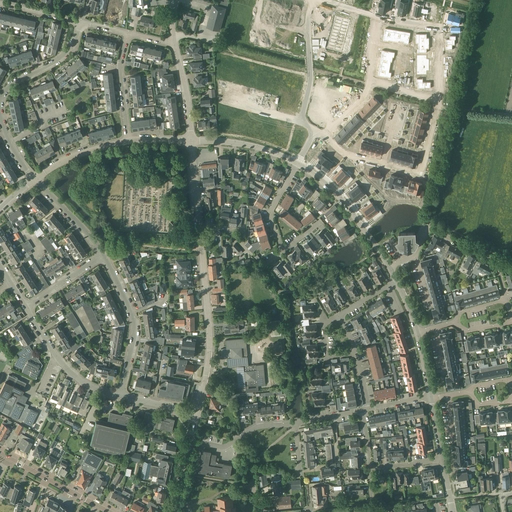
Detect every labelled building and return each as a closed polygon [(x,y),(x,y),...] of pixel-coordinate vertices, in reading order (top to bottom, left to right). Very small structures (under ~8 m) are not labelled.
[(102,2),(93,0),(92,0),(90,12),(97,14),(99,5),(101,5),(102,2)] [(138,0),(139,4),(137,4),(137,7),(142,8),(148,8),(147,3),(148,3),(147,0),(138,0)] [(379,7),(378,12),(385,13),(386,8),(387,9),(388,7),(391,7),(392,0),(385,0),(382,0),(380,0),(380,3),(379,2),(378,7),(379,7)] [(396,0),(395,4),(399,5),(398,8),(397,13),(406,15),(408,3),(400,1),(400,0),(396,0)] [(108,3),(106,10),(109,11),(108,17),(115,18),(118,6),(108,3)] [(118,6),(115,18),(122,20),(124,14),(127,14),(128,10),(128,5),(125,4),(124,7),(123,7),(118,6)] [(213,4),(207,26),(219,29),(225,7),(213,4)] [(414,4),(412,15),(420,17),(422,6),(414,4)] [(432,8),(429,19),(437,21),(439,14),(440,10),(432,8)] [(182,16),(194,20),(195,13),(184,10),(182,16)] [(448,13),(446,22),(458,26),(461,16),(448,13)] [(10,21),(12,15),(6,14),(5,20),(3,19),(3,22),(8,24),(9,21),(10,21)] [(194,22),(192,30),(196,31),(198,24),(200,15),(199,15),(196,14),(194,20),(194,22)] [(16,23),(18,17),(12,15),(10,21),(9,21),(8,24),(14,25),(15,22),(16,23)] [(335,16),(334,23),(341,25),(343,18),(335,16)] [(18,17),(16,23),(15,22),(14,25),(20,27),(21,24),(22,24),(24,18),(18,17)] [(155,20),(142,17),(140,24),(153,27),(155,20)] [(24,18),(22,24),(21,24),(20,27),(25,28),(26,28),(26,24),(28,25),(29,20),(24,18)] [(181,20),(179,27),(186,29),(188,22),(186,21),(187,19),(183,18),(183,20),(181,20)] [(343,18),(341,25),(348,27),(350,20),(343,18)] [(26,28),(25,28),(25,30),(32,32),(32,36),(35,37),(37,27),(34,26),(35,21),(29,20),(28,25),(26,24),(26,28)] [(61,31),(62,25),(53,22),(52,28),(61,31)] [(334,23),(332,29),(339,31),(341,25),(334,23)] [(341,25),(339,31),(346,33),(348,27),(341,25)] [(276,27),(272,43),(278,45),(282,32),(279,31),(280,28),(276,27)] [(59,36),(61,31),(52,28),(50,34),(59,36)] [(332,29),(330,35),(337,37),(339,31),(332,29)] [(339,31),(337,37),(345,39),(346,33),(339,31)] [(282,32),(278,45),(284,47),(288,33),(282,32)] [(288,33),(284,47),(291,49),(294,35),(288,33)] [(294,35),(291,49),(297,50),(302,34),(298,33),(297,36),(294,35)] [(58,42),(59,36),(50,34),(49,40),(58,42)] [(87,34),(86,36),(84,45),(83,47),(89,49),(90,48),(90,46),(92,37),(90,37),(90,35),(87,34)] [(418,34),(418,44),(429,44),(429,38),(427,38),(427,34),(418,34)] [(330,35),(328,42),(336,44),(337,37),(330,35)] [(446,39),(446,50),(452,50),(453,39),(456,39),(456,35),(449,35),(449,39),(446,39)] [(95,49),(96,47),(96,48),(98,38),(92,37),(90,46),(90,48),(95,49)] [(337,37),(336,44),(343,46),(345,39),(337,37)] [(102,49),(104,40),(98,38),(96,48),(102,49)] [(108,41),(108,40),(107,39),(105,38),(104,39),(104,40),(102,49),(108,50),(110,41),(108,41)] [(57,48),(58,42),(49,40),(47,46),(57,48)] [(108,50),(114,52),(114,51),(115,52),(116,48),(115,48),(116,43),(113,42),(113,40),(110,40),(110,41),(108,50)] [(328,42),(327,48),(334,50),(336,44),(328,42)] [(130,53),(136,54),(139,45),(133,43),(130,53)] [(336,44),(334,50),(341,52),(343,46),(336,44)] [(418,44),(418,53),(427,53),(427,49),(429,49),(429,44),(418,44)] [(57,48),(47,46),(44,45),(43,51),(55,54),(57,48)] [(142,58),(142,55),(144,46),(139,45),(136,54),(136,56),(142,58)] [(187,54),(187,55),(194,54),(195,58),(202,57),(201,47),(195,47),(195,45),(190,45),(190,48),(187,48),(187,49),(186,49),(187,54)] [(148,57),(150,48),(144,46),(142,55),(148,57)] [(154,58),(156,49),(150,48),(148,57),(154,58)] [(156,49),(154,58),(153,61),(155,62),(156,59),(160,60),(160,59),(163,60),(165,51),(161,50),(156,49)] [(34,58),(31,50),(25,52),(28,60),(34,58)] [(19,54),(22,62),(28,60),(25,52),(19,54)] [(22,62),(19,54),(13,56),(16,64),(22,62)] [(10,67),(16,64),(13,56),(8,58),(7,56),(4,57),(6,63),(9,62),(10,67)] [(418,56),(418,65),(429,65),(429,60),(427,60),(427,56),(418,56)] [(221,57),(218,67),(223,69),(226,58),(221,57)] [(86,67),(85,65),(79,58),(75,62),(80,69),(82,72),(83,71),(84,69),(86,67)] [(190,70),(194,70),(194,71),(199,71),(199,69),(203,69),(203,64),(202,65),(202,58),(195,59),(195,62),(190,63),(190,66),(189,66),(190,70)] [(80,69),(75,62),(70,66),(76,73),(80,69)] [(246,63),(243,74),(248,75),(251,65),(246,63)] [(77,75),(76,73),(70,66),(69,65),(64,68),(65,70),(71,77),(72,79),(77,75)] [(253,65),(250,76),(256,77),(258,67),(253,65)] [(418,65),(418,75),(427,75),(427,71),(429,71),(429,65),(418,65)] [(162,68),(156,68),(156,71),(158,71),(159,78),(162,78),(163,82),(173,80),(172,74),(163,75),(162,68)] [(61,73),(66,81),(71,77),(65,70),(61,73)] [(207,72),(202,72),(195,73),(196,76),(196,78),(194,79),(194,80),(193,80),(194,84),(195,85),(205,84),(204,78),(201,78),(201,76),(207,75),(207,72)] [(278,72),(275,83),(280,84),(283,74),(278,72)] [(59,73),(55,76),(63,86),(68,82),(66,81),(61,73),(60,74),(59,73)] [(423,79),(416,79),(416,82),(420,82),(420,89),(431,89),(431,82),(423,82),(423,79)] [(47,83),(50,91),(56,89),(52,80),(47,83)] [(163,82),(160,82),(161,86),(162,93),(164,93),(169,92),(168,88),(174,87),(173,80),(163,82)] [(41,83),(41,85),(44,93),(50,91),(47,83),(44,83),(44,82),(41,83)] [(35,87),(39,96),(44,93),(41,85),(35,87)] [(39,96),(35,87),(30,89),(33,98),(39,96)] [(163,94),(163,98),(164,98),(165,104),(166,104),(176,102),(175,96),(171,97),(170,93),(163,94)] [(373,96),(370,100),(377,107),(381,104),(373,96)] [(212,107),(212,98),(201,99),(200,100),(200,102),(201,102),(201,106),(205,105),(205,106),(209,106),(210,113),(214,112),(213,107),(212,107)] [(370,100),(366,104),(373,111),(377,107),(370,100)] [(366,104),(362,108),(370,115),(373,111),(366,104)] [(362,108),(359,111),(366,119),(370,115),(362,108)] [(417,116),(427,119),(429,112),(419,109),(417,116)] [(11,113),(12,119),(22,117),(24,116),(23,110),(20,111),(11,113)] [(356,114),(352,118),(360,125),(363,122),(356,114)] [(209,120),(198,122),(199,129),(210,128),(210,126),(217,125),(216,116),(210,116),(210,122),(209,122),(209,120)] [(415,122),(425,125),(427,119),(417,116),(415,122)] [(221,118),(221,127),(225,127),(224,129),(230,130),(231,119),(221,118)] [(352,118),(349,122),(356,129),(360,125),(352,118)] [(231,119),(230,130),(236,130),(236,128),(240,128),(241,120),(231,119)] [(245,121),(243,129),(247,130),(246,132),(252,133),(254,123),(245,121)] [(349,122),(345,126),(353,133),(356,129),(349,122)] [(414,128),(424,131),(425,125),(415,122),(414,128)] [(254,123),(252,133),(257,135),(258,132),(262,133),(264,125),(254,123)] [(269,125),(267,131),(271,133),(268,139),(274,141),(278,131),(272,129),(273,126),(269,125)] [(106,128),(108,137),(114,135),(116,134),(114,127),(112,127),(112,126),(106,128)] [(345,126),(342,129),(349,137),(353,133),(345,126)] [(100,130),(103,139),(108,137),(106,128),(100,130)] [(412,134),(422,137),(424,131),(414,128),(412,134)] [(74,131),(77,140),(83,138),(80,129),(74,131)] [(342,129),(338,133),(346,140),(349,137),(342,129)] [(103,139),(100,130),(94,131),(97,140),(103,139)] [(69,133),(72,142),(77,140),(74,131),(69,133)] [(97,140),(94,131),(88,133),(91,142),(97,140)] [(278,131),(274,141),(280,143),(282,137),(286,138),(288,132),(284,131),(283,133),(278,131)] [(63,135),(66,144),(72,142),(69,133),(63,135)] [(338,133),(334,137),(342,144),(346,140),(338,133)] [(422,137),(412,134),(410,140),(420,143),(422,137)] [(66,144),(63,135),(57,137),(60,146),(66,144)] [(54,140),(50,143),(50,144),(46,147),(45,147),(50,156),(55,153),(53,149),(57,148),(54,140)] [(45,147),(40,150),(44,158),(50,156),(45,147)] [(36,149),(37,151),(34,153),(39,161),(44,158),(40,150),(38,148),(36,149)] [(395,160),(397,151),(392,150),(390,149),(388,154),(391,154),(389,159),(395,160)] [(321,167),(327,158),(322,155),(324,153),(321,150),(317,156),(320,158),(316,163),(321,167)] [(409,165),(415,166),(417,157),(412,155),(409,164),(409,165)] [(0,165),(1,166),(8,162),(5,156),(0,159),(0,165)] [(218,157),(218,170),(222,170),(222,168),(222,167),(228,167),(228,168),(229,168),(229,162),(232,162),(232,159),(229,159),(229,156),(223,156),(223,157),(221,157),(221,156),(221,158),(218,158),(218,157)] [(244,170),(245,158),(236,158),(235,169),(244,170)] [(332,162),(327,158),(321,167),(326,171),(330,166),(333,168),(337,163),(334,160),(332,162)] [(251,161),(249,168),(258,171),(260,163),(255,161),(251,160),(251,161)] [(4,172),(11,167),(8,162),(1,166),(4,172)] [(216,172),(216,167),(217,167),(216,162),(202,164),(202,169),(203,169),(204,177),(203,177),(204,182),(214,181),(214,180),(217,180),(216,174),(213,175),(213,176),(209,176),(209,173),(216,172)] [(260,163),(258,171),(266,173),(269,166),(265,165),(266,164),(260,163)] [(337,181),(345,173),(340,169),(342,167),(339,165),(335,169),(337,172),(332,177),(337,181)] [(269,166),(266,173),(270,175),(269,177),(273,179),(274,177),(278,169),(273,167),(272,168),(269,166)] [(11,167),(4,172),(7,177),(15,173),(11,167)] [(273,179),(273,180),(278,182),(279,179),(282,181),(286,175),(286,174),(282,173),(283,172),(278,169),(274,177),(273,179)] [(368,175),(378,178),(377,182),(381,183),(382,176),(379,175),(380,172),(370,169),(368,175)] [(15,173),(7,177),(10,182),(18,178),(15,173)] [(349,178),(345,173),(337,181),(342,186),(347,181),(349,183),(354,178),(351,176),(349,178)] [(388,185),(394,187),(397,176),(390,175),(389,181),(385,180),(383,187),(387,188),(388,185)] [(397,176),(394,187),(400,189),(399,191),(403,192),(404,185),(401,185),(403,178),(397,176)] [(413,192),(416,182),(410,180),(408,186),(404,185),(403,192),(406,193),(407,190),(413,192)] [(352,197),(360,190),(356,185),(358,183),(355,181),(350,185),(353,188),(347,192),(348,193),(350,196),(351,196),(352,197)] [(416,182),(413,192),(419,194),(418,196),(422,197),(424,191),(420,190),(422,183),(416,181),(416,182)] [(303,195),(308,188),(301,182),(299,185),(296,183),(293,188),(295,190),(296,189),(299,191),(297,194),(301,197),(303,195)] [(272,189),(265,185),(262,190),(269,194),(272,189)] [(259,194),(260,194),(267,199),(269,194),(262,190),(260,188),(259,190),(260,191),(259,194)] [(312,192),(313,191),(308,188),(303,195),(310,200),(315,195),(312,192)] [(360,190),(352,197),(356,202),(361,198),(363,200),(368,196),(366,193),(364,195),(360,190)] [(208,197),(206,197),(207,200),(206,200),(206,204),(206,205),(206,207),(207,207),(207,208),(215,207),(213,197),(215,197),(214,191),(207,192),(208,197)] [(255,198),(257,199),(264,203),(267,199),(260,194),(258,197),(256,196),(255,198)] [(284,199),(291,203),(294,198),(287,194),(284,199)] [(33,207),(39,201),(35,196),(32,199),(28,195),(23,201),(26,204),(29,202),(33,207)] [(315,195),(310,200),(317,206),(322,200),(318,196),(317,197),(315,195)] [(365,214),(374,208),(370,202),(372,201),(370,198),(365,202),(367,205),(361,209),(362,210),(364,213),(365,214)] [(257,199),(254,204),(253,206),(248,205),(248,208),(252,209),(257,210),(257,207),(258,206),(261,208),(264,203),(257,199)] [(291,203),(284,199),(281,205),(288,209),(291,203)] [(325,205),(326,204),(322,200),(317,206),(323,212),(328,207),(325,205)] [(39,201),(33,207),(37,211),(44,205),(39,201)] [(44,205),(37,211),(42,216),(48,209),(44,205)] [(222,207),(220,218),(229,220),(230,213),(231,208),(222,207)] [(20,210),(19,208),(14,212),(24,227),(26,226),(24,223),(25,223),(21,218),(24,216),(25,215),(22,209),(20,210)] [(283,208),(278,214),(283,218),(288,212),(283,208)] [(374,208),(365,214),(369,219),(375,215),(377,218),(382,214),(380,211),(378,213),(374,208)] [(251,215),(253,221),(254,220),(262,218),(260,213),(256,214),(256,213),(257,210),(252,209),(251,211),(253,215),(251,215)] [(332,212),(330,209),(324,214),(330,221),(337,216),(333,211),(332,212)] [(8,215),(13,223),(16,221),(18,223),(17,223),(20,228),(18,229),(18,231),(24,227),(14,212),(13,211),(11,213),(11,214),(8,215)] [(288,222),(293,216),(288,212),(283,218),(288,222)] [(316,219),(311,212),(306,216),(311,222),(316,219)] [(230,213),(229,220),(230,220),(229,225),(236,226),(240,227),(241,220),(237,219),(238,214),(230,213)] [(50,225),(57,219),(53,214),(46,220),(50,225)] [(292,226),(297,220),(293,216),(288,222),(292,226)] [(301,220),(306,226),(311,222),(306,216),(301,220)] [(339,221),(340,220),(337,216),(330,221),(335,228),(341,224),(339,221)] [(50,225),(54,229),(61,224),(57,219),(50,225)] [(297,230),(302,224),(297,220),(292,226),(297,230)] [(265,223),(264,223),(256,226),(257,231),(265,228),(265,226),(266,226),(265,223)] [(64,226),(64,227),(64,226),(61,224),(54,229),(59,234),(66,228),(64,226)] [(340,235),(347,231),(344,226),(343,227),(341,224),(335,228),(340,235)] [(267,228),(257,231),(259,236),(267,233),(269,233),(267,228)] [(9,229),(4,232),(0,235),(0,241),(0,242),(8,237),(10,236),(9,233),(11,232),(9,229)] [(315,235),(323,246),(329,242),(331,245),(336,241),(334,239),(331,234),(328,237),(322,230),(315,235)] [(351,239),(352,239),(357,236),(355,232),(350,235),(347,231),(340,235),(345,243),(351,239)] [(64,237),(68,242),(75,237),(72,232),(64,237)] [(413,248),(415,248),(418,241),(415,240),(415,232),(414,232),(399,233),(399,240),(397,242),(396,242),(400,248),(402,248),(402,250),(413,250),(413,248)] [(441,239),(434,236),(428,247),(431,248),(434,247),(436,248),(437,246),(440,248),(441,249),(439,252),(442,254),(445,248),(441,246),(443,242),(440,241),(441,239)] [(8,237),(0,242),(4,247),(11,243),(8,237)] [(69,249),(72,247),(79,242),(75,237),(68,242),(66,244),(69,249)] [(304,248),(307,251),(308,250),(310,253),(315,249),(317,251),(321,248),(313,237),(304,244),(306,247),(304,248)] [(253,243),(251,245),(255,249),(260,245),(260,244),(261,244),(262,247),(270,245),(268,238),(261,241),(253,243)] [(79,242),(72,247),(73,250),(71,251),(73,254),(82,248),(79,242)] [(11,243),(4,247),(7,253),(15,248),(11,243)] [(243,252),(235,244),(232,247),(239,255),(243,252)] [(458,258),(462,250),(451,244),(447,250),(444,249),(440,257),(445,259),(448,253),(451,254),(450,257),(454,259),(455,256),(458,258)] [(232,256),(231,245),(222,246),(223,257),(232,256)] [(10,258),(18,253),(15,248),(7,253),(10,258)] [(86,249),(84,250),(82,248),(73,254),(75,257),(77,255),(79,258),(81,257),(83,255),(88,252),(86,249)] [(294,252),(288,257),(292,262),(290,264),(291,265),(293,264),(298,260),(299,261),(301,260),(303,263),(308,259),(301,250),(298,252),(296,254),(294,252)] [(12,264),(14,263),(21,259),(20,256),(22,255),(20,252),(18,253),(10,258),(12,260),(11,261),(12,264)] [(123,258),(120,260),(122,266),(130,262),(128,256),(130,255),(129,252),(122,256),(123,258)] [(471,275),(472,272),(474,268),(472,267),(476,258),(469,254),(465,263),(463,263),(462,266),(462,267),(462,268),(464,268),(465,268),(466,266),(469,267),(466,273),(471,275)] [(67,261),(64,256),(61,258),(58,260),(57,257),(54,259),(60,269),(66,265),(64,263),(67,261)] [(209,265),(209,272),(217,271),(219,271),(219,267),(216,267),(216,263),(215,258),(209,259),(210,264),(209,265)] [(423,267),(433,264),(431,258),(421,261),(423,267)] [(61,270),(60,269),(54,259),(49,262),(50,265),(55,272),(58,270),(59,272),(61,270)] [(184,259),(176,260),(178,273),(176,273),(190,272),(189,268),(191,268),(190,265),(190,264),(191,264),(190,262),(190,261),(184,261),(184,259)] [(135,267),(133,261),(130,262),(122,266),(125,271),(135,267)] [(485,263),(482,261),(478,268),(476,266),(476,265),(474,268),(472,272),(477,275),(479,271),(483,273),(485,273),(485,272),(488,273),(492,266),(489,264),(489,263),(486,262),(485,262),(485,263)] [(280,263),(273,268),(280,276),(286,271),(289,275),(294,271),(287,262),(283,266),(280,263)] [(16,264),(17,266),(14,268),(18,273),(25,269),(22,263),(19,265),(18,263),(16,264)] [(50,265),(42,270),(45,274),(46,276),(49,275),(50,275),(55,272),(50,265)] [(139,275),(137,270),(135,267),(125,271),(127,277),(131,276),(132,278),(139,275)] [(21,278),(28,274),(25,269),(18,273),(21,278)] [(90,277),(91,276),(94,280),(101,275),(98,269),(88,275),(90,277)] [(435,269),(434,269),(425,272),(426,274),(425,274),(426,277),(436,274),(435,269)] [(375,276),(374,276),(378,283),(381,282),(382,281),(384,280),(378,270),(374,272),(375,276)] [(190,272),(176,273),(178,273),(178,277),(177,277),(177,280),(179,279),(180,284),(184,284),(184,286),(192,285),(192,279),(190,279),(190,272)] [(367,272),(364,274),(366,277),(359,281),(364,290),(371,286),(367,280),(371,278),(367,272)] [(28,274),(21,278),(24,284),(30,280),(32,279),(28,274)] [(138,279),(140,278),(141,277),(140,274),(139,275),(132,278),(133,280),(130,282),(132,288),(143,284),(144,283),(143,280),(139,281),(138,279)] [(94,280),(97,285),(104,280),(101,275),(94,280)] [(32,279),(30,280),(24,284),(28,289),(35,284),(32,279)] [(94,286),(98,291),(99,294),(105,290),(106,290),(104,288),(108,285),(104,280),(97,285),(94,286)] [(438,280),(435,280),(428,282),(429,285),(428,285),(428,288),(439,285),(438,280)] [(484,288),(488,299),(490,299),(494,298),(489,281),(487,282),(488,287),(484,288)] [(489,281),(494,298),(497,297),(500,296),(500,297),(497,284),(496,284),(493,286),(491,281),(489,281)] [(347,290),(352,299),(359,295),(355,289),(358,287),(355,282),(352,283),(354,286),(347,290)] [(80,294),(85,291),(81,283),(75,287),(80,294)] [(31,294),(38,289),(35,284),(28,289),(31,294)] [(143,284),(132,288),(134,294),(142,290),(145,289),(143,284)] [(477,285),(482,302),(485,301),(485,300),(488,299),(484,288),(480,289),(479,284),(477,285)] [(472,291),(476,303),(478,302),(478,303),(482,302),(477,285),(475,286),(476,290),(472,291)] [(81,297),(80,294),(75,287),(70,290),(74,297),(76,300),(81,297)] [(219,297),(218,292),(225,291),(224,287),(218,288),(215,288),(215,292),(213,292),(213,294),(211,294),(212,303),(216,302),(216,304),(221,304),(220,297),(219,297)] [(340,306),(345,303),(342,296),(344,295),(340,288),(335,291),(336,293),(334,294),(335,297),(336,299),(340,306)] [(460,295),(463,306),(466,305),(466,306),(470,305),(465,288),(463,289),(464,294),(460,295)] [(465,288),(470,305),(473,304),(476,303),(472,291),(468,292),(467,288),(465,288)] [(0,303),(3,301),(1,298),(9,292),(7,289),(0,293),(0,303)] [(69,301),(74,297),(70,290),(64,293),(69,301)] [(102,299),(103,299),(104,301),(112,298),(110,292),(107,293),(105,290),(99,294),(101,297),(100,297),(102,299)] [(142,290),(134,294),(137,299),(145,296),(142,290)] [(442,295),(441,290),(431,293),(432,295),(430,295),(431,298),(442,295)] [(454,297),(457,309),(458,309),(461,308),(461,307),(463,306),(460,295),(456,296),(455,291),(453,292),(454,296),(454,297)] [(190,293),(190,294),(184,295),(184,297),(182,298),(183,302),(194,301),(193,294),(192,294),(192,293),(190,293)] [(434,303),(443,300),(444,301),(446,300),(444,294),(442,295),(431,298),(432,301),(433,301),(434,303)] [(139,308),(144,307),(152,304),(150,301),(147,302),(146,299),(149,298),(148,295),(145,296),(137,299),(139,305),(138,306),(139,308)] [(323,303),(328,313),(335,309),(331,302),(334,301),(330,295),(327,297),(328,300),(323,303)] [(65,305),(67,304),(63,298),(61,299),(60,298),(55,301),(60,309),(65,306),(65,305)] [(105,308),(115,303),(112,298),(104,301),(102,302),(104,305),(103,305),(105,308)] [(385,300),(384,298),(382,299),(377,302),(382,310),(387,307),(383,302),(385,300)] [(306,305),(305,300),(300,301),(301,306),(302,306),(303,313),(304,312),(314,311),(313,304),(306,305)] [(443,300),(434,303),(435,305),(434,306),(434,308),(443,306),(445,306),(444,301),(443,300)] [(60,309),(55,301),(50,305),(54,312),(60,309)] [(194,301),(183,302),(183,310),(189,310),(189,308),(194,307),(194,301)] [(10,302),(5,305),(10,312),(14,319),(17,317),(13,311),(15,309),(10,302)] [(382,310),(377,302),(372,304),(377,313),(382,310)] [(107,314),(118,309),(115,303),(105,308),(104,308),(107,314)] [(368,307),(373,316),(377,313),(372,304),(368,307)] [(10,312),(5,305),(0,308),(0,309),(4,316),(10,312)] [(44,308),(49,315),(54,312),(50,305),(44,308)] [(434,308),(432,309),(433,311),(432,312),(433,315),(444,312),(443,306),(434,308)] [(143,313),(144,319),(153,318),(152,312),(153,312),(153,307),(146,309),(146,312),(143,313)] [(49,315),(44,308),(39,311),(43,319),(49,315)] [(112,318),(120,315),(118,309),(107,314),(110,320),(112,318)] [(315,311),(314,311),(304,312),(304,319),(301,320),(301,323),(302,323),(309,322),(309,319),(315,318),(315,311)] [(354,316),(355,318),(351,320),(353,325),(362,321),(360,316),(363,315),(361,312),(354,316)] [(444,312),(433,315),(434,319),(435,318),(436,321),(443,319),(445,319),(445,318),(446,318),(444,312)] [(466,322),(484,318),(485,323),(487,323),(485,314),(465,319),(466,322)] [(114,324),(115,326),(125,325),(120,315),(112,318),(115,324),(114,324)] [(239,328),(241,327),(243,325),(242,324),(244,324),(243,320),(235,320),(236,323),(230,324),(231,333),(234,333),(234,331),(240,331),(239,328)] [(362,321),(353,325),(355,330),(358,329),(365,326),(364,325),(362,321)] [(20,325),(18,322),(9,328),(11,330),(14,329),(17,334),(24,329),(21,324),(20,325)] [(307,332),(316,331),(317,331),(316,324),(309,325),(309,322),(302,323),(302,326),(306,325),(307,332)] [(58,324),(51,328),(54,333),(61,329),(58,324)] [(360,334),(369,329),(367,324),(364,325),(365,326),(358,329),(360,334)] [(123,329),(123,333),(124,333),(125,325),(115,326),(115,328),(123,329)] [(20,340),(28,335),(24,329),(17,334),(20,340)] [(61,329),(54,333),(57,339),(65,334),(61,329)] [(362,339),(371,334),(369,329),(360,334),(362,339)] [(502,343),(503,345),(506,345),(511,344),(511,343),(509,330),(506,330),(506,332),(503,332),(504,334),(501,334),(502,343)] [(306,336),(303,336),(304,342),(310,342),(309,339),(316,338),(316,331),(307,332),(305,332),(306,336)] [(441,339),(452,337),(451,331),(450,331),(449,331),(447,331),(447,332),(440,333),(441,339)] [(493,345),(491,333),(488,334),(488,335),(485,336),(485,337),(482,338),(484,348),(488,348),(488,349),(494,347),(494,345),(493,345)] [(495,333),(491,333),(493,345),(494,345),(499,344),(499,346),(503,345),(502,343),(501,334),(498,335),(497,333),(495,334),(495,333)] [(61,344),(68,339),(65,334),(57,339),(61,344)] [(368,342),(369,344),(376,342),(375,339),(374,339),(371,334),(362,339),(365,344),(368,342)] [(28,335),(20,340),(24,345),(21,346),(23,349),(29,345),(28,342),(31,340),(28,335)] [(484,348),(482,338),(479,338),(479,337),(477,337),(476,336),(473,337),(475,349),(475,351),(482,350),(481,349),(484,348)] [(467,341),(464,341),(466,352),(470,351),(469,350),(475,349),(473,337),(469,337),(469,339),(467,339),(467,341)] [(68,339),(61,344),(64,349),(63,350),(66,354),(71,350),(78,344),(76,341),(74,343),(70,338),(68,339)] [(179,347),(194,348),(195,344),(196,344),(196,339),(194,339),(194,340),(192,340),(192,339),(187,338),(187,339),(183,339),(183,344),(179,344),(179,347)] [(228,367),(237,366),(248,365),(246,338),(226,340),(227,348),(221,349),(222,356),(222,358),(227,358),(228,367)] [(80,342),(78,344),(71,350),(73,352),(71,355),(75,360),(81,353),(77,349),(79,347),(82,344),(80,342)] [(144,349),(153,350),(154,344),(146,342),(144,349)] [(302,346),(307,345),(307,352),(309,352),(318,351),(317,344),(310,345),(310,342),(304,342),(304,343),(302,343),(302,346)] [(29,358),(29,357),(33,350),(29,345),(23,349),(29,358)] [(118,354),(119,354),(120,348),(112,346),(111,352),(110,352),(110,353),(107,352),(107,355),(117,358),(117,357),(118,354)] [(194,348),(179,347),(179,349),(182,350),(182,355),(185,355),(185,356),(190,357),(190,356),(192,356),(192,357),(194,357),(195,352),(194,352),(194,348)] [(23,349),(17,353),(19,356),(14,365),(23,369),(29,358),(23,349)] [(379,349),(367,352),(369,357),(378,355),(378,351),(380,351),(379,349)] [(36,378),(41,367),(42,364),(33,350),(29,357),(29,358),(23,369),(22,372),(36,378)] [(317,358),(320,358),(319,351),(318,351),(309,352),(309,359),(306,359),(306,362),(313,362),(317,361),(317,358)] [(80,364),(86,358),(81,353),(75,360),(80,364)] [(84,368),(85,368),(85,369),(88,367),(90,369),(94,362),(94,361),(92,360),(90,362),(86,358),(80,364),(84,368)] [(501,364),(503,375),(509,374),(510,375),(508,363),(507,363),(507,358),(504,359),(505,363),(501,364)] [(178,366),(177,370),(185,372),(193,373),(194,365),(187,364),(187,360),(179,359),(177,366),(178,366)] [(371,367),(381,365),(380,362),(383,361),(382,359),(370,362),(371,367)] [(494,361),(497,376),(503,375),(501,364),(497,365),(496,360),(494,361)] [(140,367),(149,369),(150,363),(142,361),(140,367)] [(489,366),(491,377),(497,376),(494,361),(492,361),(493,366),(489,366)] [(103,364),(97,363),(97,362),(94,362),(90,369),(91,369),(90,373),(94,374),(100,375),(102,367),(103,364)] [(103,378),(106,379),(108,368),(105,367),(106,363),(103,363),(103,364),(102,367),(100,375),(103,376),(103,378)] [(476,369),(478,380),(485,378),(482,363),(479,363),(480,368),(476,369)] [(482,363),(485,378),(491,377),(489,366),(485,367),(484,363),(482,363)] [(258,391),(258,385),(265,384),(264,364),(248,365),(237,366),(238,387),(245,386),(246,392),(258,391)] [(478,380),(476,369),(472,369),(472,365),(469,365),(470,370),(472,382),(472,381),(478,380)] [(112,379),(115,370),(108,368),(106,379),(109,379),(109,378),(112,378),(112,379)] [(384,376),(383,372),(385,372),(385,370),(373,373),(374,378),(384,376)] [(323,379),(322,372),(312,373),(312,380),(321,379),(323,379)] [(29,404),(25,402),(28,397),(21,394),(26,383),(9,375),(0,393),(0,410),(22,421),(32,425),(38,412),(28,407),(29,404)] [(450,376),(446,377),(447,379),(445,380),(446,383),(458,381),(457,375),(450,376)] [(142,390),(144,380),(138,378),(136,385),(135,388),(142,390)] [(190,384),(162,378),(159,393),(187,399),(190,386),(190,384)] [(316,390),(323,389),(327,388),(330,388),(330,385),(322,386),(321,379),(312,380),(311,380),(312,387),(316,387),(316,390)] [(144,380),(142,390),(149,391),(151,382),(144,380)] [(458,381),(446,383),(447,387),(448,386),(448,389),(456,388),(458,388),(458,387),(459,387),(458,381)] [(60,397),(62,391),(65,385),(63,384),(63,386),(59,384),(57,388),(58,388),(57,389),(54,388),(52,393),(53,393),(51,398),(55,400),(55,399),(58,400),(60,397)] [(65,393),(64,393),(62,398),(60,397),(58,400),(57,403),(61,405),(61,404),(64,405),(66,400),(67,400),(71,390),(69,389),(69,391),(67,390),(65,393)] [(64,406),(68,408),(68,407),(71,408),(78,393),(76,392),(76,394),(74,393),(72,396),(71,396),(69,401),(67,400),(66,400),(64,405),(64,406)] [(323,392),(312,393),(313,400),(314,400),(323,399),(323,392)] [(74,411),(78,412),(78,411),(85,396),(83,395),(82,397),(79,395),(80,393),(78,393),(71,408),(71,409),(71,408),(74,409),(74,411)] [(212,398),(210,408),(220,409),(221,403),(225,404),(227,404),(227,401),(228,402),(229,399),(233,400),(236,401),(236,397),(234,397),(224,395),(223,397),(219,396),(216,396),(216,398),(213,398),(212,398)] [(88,411),(90,406),(87,405),(87,403),(88,404),(90,400),(86,398),(87,397),(85,396),(78,411),(81,412),(81,414),(85,415),(87,411),(88,411)] [(315,407),(325,406),(325,399),(323,399),(314,400),(315,407)] [(248,404),(250,413),(254,413),(254,414),(258,414),(257,405),(257,402),(254,403),(254,404),(248,404)] [(266,406),(267,414),(271,414),(272,415),(276,415),(275,403),(271,404),(271,405),(266,406)] [(280,413),(285,412),(284,403),(278,404),(278,403),(275,403),(276,415),(280,414),(280,413)] [(243,404),(239,404),(241,416),(245,415),(245,414),(250,413),(248,404),(243,405),(243,404)] [(259,417),(263,416),(263,415),(267,414),(266,406),(261,406),(261,405),(257,405),(258,414),(259,417)] [(500,409),(501,410),(498,411),(498,412),(495,413),(496,421),(496,423),(499,423),(499,424),(506,423),(504,409),(500,409)] [(492,413),(492,411),(489,412),(489,410),(486,411),(487,423),(487,425),(493,425),(493,422),(496,421),(495,413),(492,413)] [(482,411),(482,412),(480,413),(480,414),(474,415),(475,423),(481,423),(487,423),(486,411),(482,411)] [(125,452),(130,429),(129,429),(132,415),(123,413),(123,415),(110,412),(108,422),(98,420),(98,422),(97,421),(91,443),(96,445),(95,448),(120,454),(121,450),(125,452)] [(150,413),(146,412),(142,426),(141,429),(142,429),(142,430),(150,432),(152,425),(155,426),(154,427),(172,431),(173,430),(174,427),(173,427),(175,419),(156,415),(153,414),(150,414),(150,413)] [(398,423),(397,417),(396,418),(395,413),(389,414),(391,423),(392,424),(398,423)] [(0,428),(4,431),(7,426),(8,423),(4,421),(2,423),(0,427),(0,428)] [(349,421),(339,423),(340,427),(344,426),(345,429),(346,433),(349,433),(359,431),(357,423),(350,425),(349,421)] [(4,431),(8,433),(12,426),(8,423),(7,426),(4,431)] [(20,435),(24,427),(20,424),(19,424),(14,432),(20,435)] [(310,436),(315,435),(314,429),(306,431),(304,433),(305,441),(310,441),(310,436)] [(34,440),(21,433),(19,437),(22,438),(18,446),(21,447),(21,448),(28,451),(30,446),(31,444),(32,443),(34,440)] [(345,437),(346,445),(351,445),(351,449),(360,448),(360,441),(352,441),(352,437),(345,437)] [(40,440),(33,453),(36,455),(35,456),(39,458),(40,457),(41,456),(41,457),(44,453),(43,452),(44,450),(47,444),(40,440)] [(164,442),(162,450),(175,453),(177,445),(164,442)] [(485,442),(478,443),(478,449),(481,449),(482,449),(482,453),(486,453),(485,442)] [(383,444),(379,445),(380,448),(378,448),(378,447),(377,446),(375,446),(374,447),(374,448),(373,448),(374,460),(381,460),(380,453),(383,452),(383,444)] [(386,444),(383,444),(383,452),(383,453),(386,452),(387,459),(392,459),(392,449),(386,449),(386,444)] [(59,453),(52,449),(49,455),(48,455),(47,455),(45,459),(46,459),(44,462),(47,463),(46,464),(51,467),(59,453)] [(202,451),(199,471),(206,473),(214,474),(229,476),(231,465),(218,462),(218,458),(216,457),(216,455),(210,454),(211,451),(202,450),(202,451)] [(129,457),(140,460),(141,454),(131,451),(129,457)] [(89,452),(82,464),(78,472),(80,473),(77,478),(78,479),(75,483),(85,488),(87,484),(88,484),(91,479),(90,478),(94,471),(96,472),(103,459),(93,453),(92,454),(89,452)] [(169,456),(157,453),(156,456),(160,457),(160,460),(161,460),(160,465),(172,467),(173,461),(166,460),(166,458),(168,459),(169,456)] [(354,460),(355,466),(361,465),(361,456),(358,456),(358,453),(339,454),(339,459),(351,458),(351,460),(354,460)] [(306,465),(307,465),(308,468),(314,468),(313,465),(316,465),(316,461),(315,461),(315,459),(305,459),(306,465)] [(68,463),(62,460),(59,464),(62,466),(59,472),(58,473),(59,473),(58,474),(60,475),(60,474),(61,475),(61,474),(65,476),(69,469),(65,468),(68,463)] [(151,463),(145,461),(142,472),(149,474),(149,475),(158,476),(163,478),(169,480),(169,479),(172,467),(160,465),(158,464),(157,466),(151,465),(151,463)] [(330,464),(330,467),(322,468),(323,477),(334,476),(333,467),(336,466),(335,463),(330,464)] [(422,471),(424,482),(424,483),(421,483),(422,491),(426,490),(425,486),(427,485),(426,481),(427,481),(426,479),(429,478),(428,468),(428,467),(427,468),(424,468),(424,470),(422,471)] [(433,478),(433,480),(439,479),(438,475),(435,476),(434,468),(431,469),(431,468),(428,468),(429,478),(433,478)] [(362,473),(360,473),(359,470),(348,471),(349,477),(350,477),(350,482),(349,482),(356,482),(356,481),(363,480),(362,473)] [(104,474),(99,471),(96,476),(99,478),(94,488),(101,492),(107,481),(104,479),(105,478),(103,477),(104,474)] [(123,475),(119,472),(113,482),(117,485),(123,475)] [(266,472),(258,473),(260,483),(267,482),(266,472)] [(396,480),(393,480),(394,488),(398,488),(397,483),(404,483),(403,473),(403,472),(396,473),(396,480)] [(470,489),(470,487),(471,486),(470,481),(469,481),(468,478),(470,478),(469,473),(467,473),(467,472),(457,473),(458,480),(460,480),(460,483),(459,483),(461,491),(470,489)] [(418,476),(414,476),(414,477),(410,478),(410,473),(403,473),(404,483),(404,484),(415,483),(415,484),(420,484),(418,476)] [(509,476),(503,476),(503,484),(501,484),(502,487),(503,487),(510,487),(509,476)] [(275,494),(283,493),(282,480),(273,480),(275,494)] [(0,492),(6,495),(9,488),(10,486),(4,482),(2,487),(0,485),(0,492)] [(9,488),(6,495),(10,498),(10,500),(17,502),(21,488),(14,485),(13,490),(9,488)] [(312,487),(314,507),(328,505),(327,496),(322,496),(322,495),(329,495),(328,485),(312,487)] [(352,491),(352,496),(364,496),(363,488),(360,488),(360,485),(347,486),(348,492),(352,491)] [(117,502),(121,495),(117,492),(118,490),(115,489),(114,491),(110,498),(117,502)] [(124,489),(121,495),(117,502),(124,506),(129,499),(128,499),(130,496),(129,495),(131,493),(124,489)] [(36,492),(29,490),(26,498),(25,498),(23,504),(29,506),(31,501),(33,501),(36,492)] [(166,493),(159,491),(157,499),(157,502),(163,503),(164,501),(164,500),(166,493)] [(236,511),(236,508),(236,507),(235,506),(235,507),(233,507),(233,501),(233,496),(230,497),(230,496),(219,497),(219,498),(217,498),(218,505),(216,505),(215,506),(216,506),(216,510),(210,510),(210,506),(204,506),(204,511),(202,511),(236,511)] [(276,497),(277,509),(291,508),(291,496),(276,497)] [(41,507),(39,511),(38,511),(48,511),(53,501),(49,499),(44,508),(41,507)] [(134,502),(130,509),(131,510),(130,510),(133,511),(142,511),(144,507),(145,505),(144,505),(145,503),(138,500),(137,503),(134,502)] [(53,501),(49,511),(51,511),(53,511),(57,506),(58,504),(53,501)] [(153,503),(150,507),(147,511),(163,511),(157,508),(158,506),(153,503)]
